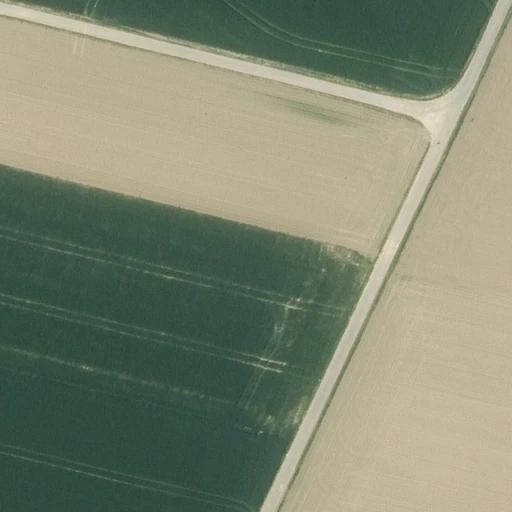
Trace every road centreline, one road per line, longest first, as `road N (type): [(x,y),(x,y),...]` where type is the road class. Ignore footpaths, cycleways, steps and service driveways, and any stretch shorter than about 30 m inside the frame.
road 1 (track): [(0,7),(451,119)]
road 2 (track): [(451,119),(267,511)]
road 3 (track): [(507,0),(451,119)]
